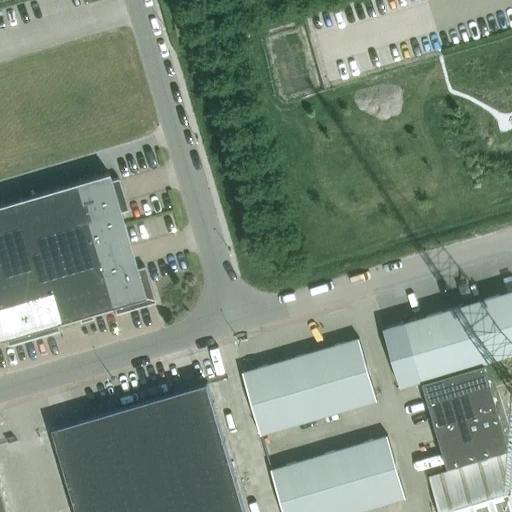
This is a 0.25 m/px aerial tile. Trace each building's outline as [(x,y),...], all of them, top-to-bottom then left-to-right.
[(0,203),(0,338),(5,337),(7,345),(59,330),(56,322),(112,305),(115,313),(155,301),(144,265),(136,267),(120,212),(127,209),(118,177),(110,179),(108,171),(0,203)] [(511,289),(405,321),(386,326),(403,385),(422,379),(511,352),(511,289)] [(368,368),(359,337),(340,343),(349,374),(368,368)] [(340,343),(320,348),(330,379),(349,374),(340,343)] [(301,354),(310,385),(330,379),(320,348),(301,354)] [(301,354),(282,360),(291,391),(310,385),(301,354)] [(262,365),(271,397),(291,391),(282,360),(262,365)] [(429,402),(491,384),(485,362),(423,381),(429,402)] [(243,371),(252,402),(271,397),(262,365),(243,371)] [(377,399),(368,368),(349,374),(358,405),(377,399)] [(349,374),(330,379),(339,410),(358,405),(349,374)] [(330,379),(310,385),(319,416),(339,410),(330,379)] [(245,511),(207,381),(205,382),(53,427),(77,511),(245,511)] [(435,423),(498,405),(491,384),(429,402),(435,423)] [(310,385),(291,391),(300,422),(319,416),(310,385)] [(300,422),(291,391),(271,397),(280,427),(300,422)] [(261,433),(280,427),(271,397),(252,402),(261,433)] [(442,444),(504,426),(498,405),(435,423),(442,444)] [(448,466),(510,447),(504,426),(442,444),(448,466)] [(368,440),(377,471),(397,465),(388,434),(368,440)] [(349,445),(358,476),(377,471),(368,440),(349,445)] [(339,482),(358,476),(349,445),(330,451),(339,482)] [(511,511),(511,450),(430,476),(441,511),(511,511)] [(310,457),(319,488),(339,482),(330,451),(310,457)] [(300,494),(319,488),(310,457),(291,463),(300,494)] [(271,468),(281,499),(300,494),(291,463),(271,468)] [(406,496),(397,465),(377,471),(387,502),(406,496)] [(387,502),(377,471),(358,476),(367,508),(387,502)] [(347,511),(352,511),(367,508),(358,476),(339,482),(347,511)] [(347,511),(339,482),(319,488),(326,511),(347,511)] [(305,511),(326,511),(319,488),(300,494),(305,511)] [(281,499),(284,511),(305,511),(300,494),(281,499)]
